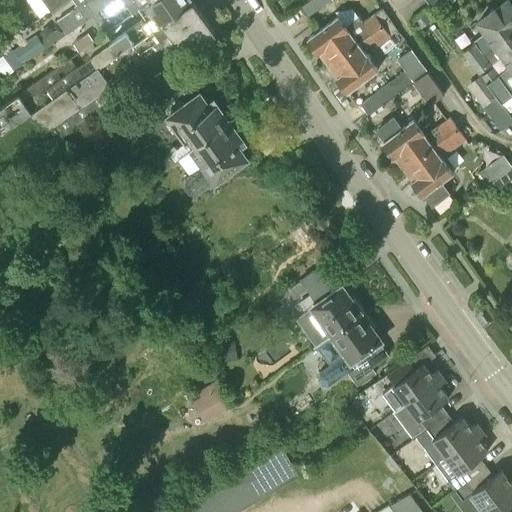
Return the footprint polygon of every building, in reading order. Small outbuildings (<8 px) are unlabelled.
[(51,11),(42,0),(27,0),(40,19),(51,11)] [(42,0),(51,11),(66,0),(42,0)] [(112,0),(74,0),(79,6),(58,20),(62,26),(67,34),(94,14),(93,13),(112,0)] [(119,51),(193,1),(192,0),(152,0),(151,1),(150,0),(139,8),(144,17),(111,38),(107,32),(106,32),(112,40),(112,41),(119,51)] [(150,0),(151,1),(152,0),(123,0),(127,6),(135,0),(148,0),(138,6),(139,8),(150,0)] [(308,15),(318,8),(312,0),(307,0),(301,4),(308,15)] [(426,0),(433,9),(446,0),(426,0)] [(472,61),(511,31),(511,2),(510,0),(507,0),(480,20),(489,32),(465,50),(472,61)] [(54,141),(167,66),(216,33),(193,1),(119,51),(112,41),(112,40),(106,32),(107,32),(106,30),(0,104),(0,175),(52,139),(54,141)] [(383,25),(391,20),(383,9),(375,14),(364,23),(359,16),(346,26),(339,15),(308,38),(319,53),(320,52),(329,64),(383,25)] [(383,25),(329,64),(338,76),(337,77),(348,92),(378,70),(362,48),(375,39),(379,44),(398,30),(391,20),(383,25)] [(45,48),(67,34),(62,26),(40,41),(36,35),(16,49),(24,61),(44,47),(45,48)] [(511,63),(511,31),(472,61),(480,71),(504,54),(511,63)] [(411,47),(398,57),(415,79),(428,70),(411,47)] [(0,69),(4,75),(22,62),(12,49),(0,57),(0,69)] [(498,95),(503,102),(511,94),(511,90),(504,80),(511,73),(511,65),(499,74),(489,83),(498,95)] [(483,75),(489,83),(499,74),(494,67),(483,75)] [(431,102),(445,93),(428,70),(415,79),(431,102)] [(158,92),(149,79),(134,89),(143,101),(158,92)] [(398,81),(364,98),(370,110),(404,93),(398,81)] [(192,150),(229,121),(213,98),(207,102),(200,92),(185,104),(179,102),(176,103),(177,110),(168,116),(169,116),(157,125),(167,141),(180,133),(192,150)] [(511,114),(503,102),(498,95),(486,103),(483,106),(501,128),(511,119),(511,114)] [(405,167),(458,127),(450,117),(439,125),(426,135),(414,119),(402,128),(394,117),(377,129),(385,140),(384,141),(395,156),(396,155),(405,167)] [(229,121),(192,150),(204,166),(186,179),(183,187),(189,193),(197,195),(218,180),(224,182),(232,176),(232,170),(247,158),(240,149),(246,145),(229,121)] [(458,127),(405,167),(413,179),(412,180),(423,195),(425,194),(433,204),(449,192),(442,181),(454,173),(442,156),(466,138),(458,127)] [(487,181),(511,164),(511,163),(505,152),(479,170),(487,181)] [(314,249),(277,198),(230,233),(267,284),(314,249)] [(331,333),(365,310),(355,295),(352,297),(343,284),(317,302),(311,294),(299,302),(305,311),(312,306),(331,333)] [(161,305),(139,316),(152,341),(174,329),(161,305)] [(376,325),(365,310),(331,333),(329,335),(328,334),(311,347),(312,349),(316,346),(330,365),(320,372),(318,379),(322,384),(329,385),(348,371),(357,385),(376,372),(372,366),(389,354),(380,342),(382,340),(373,327),(376,325)] [(226,359),(223,341),(212,343),(214,361),(226,359)] [(406,401),(443,375),(437,367),(431,372),(423,360),(415,366),(408,357),(387,372),(374,382),(395,410),(406,401)] [(426,428),(448,412),(440,401),(448,395),(440,384),(446,380),(443,375),(406,401),(395,410),(414,436),(416,435),(426,428)] [(204,422),(232,406),(217,379),(197,391),(200,397),(192,402),(204,422)] [(445,455),(481,428),(476,420),(470,425),(462,414),(454,420),(448,412),(426,428),(416,435),(436,462),(445,455)] [(455,489),(487,466),(480,456),(488,450),(480,439),(486,435),(481,428),(445,455),(436,462),(455,489)] [(269,451),(287,480),(298,473),(281,444),(269,451)] [(287,480),(269,451),(258,457),(275,486),(287,480)] [(264,493),(275,486),(258,457),(247,464),(264,493)] [(252,500),(264,493),(247,464),(235,470),(252,500)] [(471,491),(484,509),(511,488),(511,478),(510,480),(502,469),(494,475),(487,466),(455,489),(462,498),(471,491)] [(241,506),(252,500),(235,470),(224,477),(241,506)] [(231,511),(241,506),(224,477),(212,484),(228,511),(231,511)] [(213,511),(228,511),(212,484),(201,490),(213,511)] [(511,511),(511,488),(484,509),(485,511),(511,511)] [(190,497),(198,511),(213,511),(201,490),(190,497)] [(396,511),(424,511),(409,492),(390,503),(396,511)] [(198,511),(190,497),(178,504),(182,511),(198,511)]
